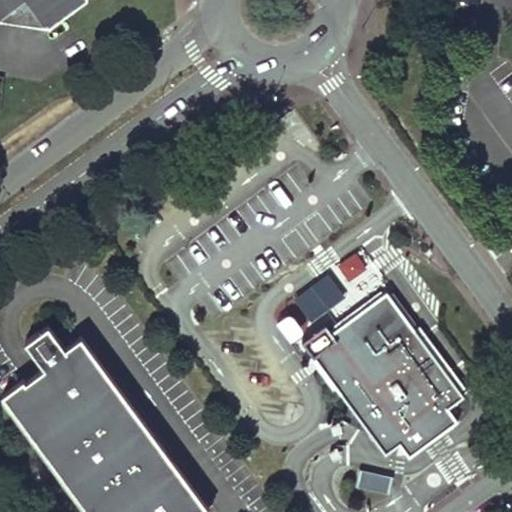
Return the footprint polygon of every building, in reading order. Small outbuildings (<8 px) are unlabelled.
[(0,0),(0,18),(0,19),(16,7),(24,7),(31,8),(43,25),(49,27),(64,16),(64,9),(71,9),(84,0),(0,0)] [(335,268),(351,283),(367,265),(351,250),(335,268)] [(289,339),(347,294),(328,270),(287,302),(290,306),(274,319),(289,339)] [(361,308),(330,330),(324,322),(301,339),(384,452),(398,442),(407,455),(456,419),(447,406),(463,394),(385,289),(361,308)] [(204,511),(208,509),(80,334),(1,391),(88,511),(204,511)] [(360,467),(356,483),(387,492),(392,476),(360,467)]
